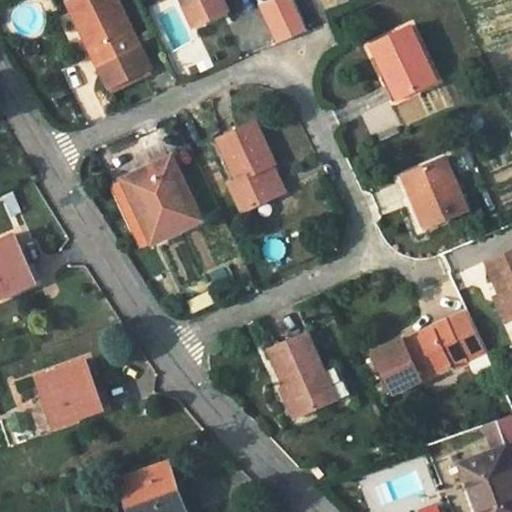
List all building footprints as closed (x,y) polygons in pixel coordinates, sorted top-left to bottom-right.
[(67,0),(93,52),(98,49),(106,64),(100,67),(111,89),(152,69),(118,0),(67,0)] [(197,0),(185,5),(195,26),(218,15),(212,4),(220,0),(197,0)] [(227,11),(221,0),(220,0),(212,4),(218,15),(227,11)] [(304,29),(291,0),(272,0),(260,6),(276,42),(304,29)] [(372,44),(388,76),(391,75),(402,97),(436,81),(410,27),(372,44)] [(181,68),(204,59),(199,46),(176,55),(181,68)] [(98,49),(93,52),(100,67),(106,64),(98,49)] [(393,101),(402,97),(391,75),(388,76),(383,78),(393,101)] [(371,136),(398,124),(389,103),(362,115),(371,136)] [(244,213),(281,195),(268,168),(275,165),(276,164),(256,121),(217,139),(238,182),(230,185),(244,213)] [(201,221),(171,158),(122,180),(132,202),(137,199),(157,241),(201,221)] [(427,228),(468,211),(446,158),(404,176),(427,228)] [(288,193),(275,165),(268,168),(281,195),(288,193)] [(16,233),(10,236),(14,246),(21,244),(16,233)] [(0,299),(38,282),(21,244),(14,246),(10,236),(0,239),(0,299)] [(278,266),(282,246),(265,243),(261,263),(278,266)] [(511,251),(487,263),(511,319),(511,318),(511,251)] [(468,311),(432,328),(434,332),(406,345),(404,341),(403,339),(373,351),(392,391),(485,349),(468,311)] [(434,332),(432,328),(404,341),(406,345),(434,332)] [(286,386),(300,416),(336,399),(307,333),(270,350),(286,386)] [(85,359),(38,375),(57,426),(104,410),(85,359)] [(300,416),(286,386),(280,388),(293,418),(300,416)] [(26,415),(15,414),(11,419),(15,429),(23,430),(29,424),(26,415)] [(506,447),(511,444),(511,414),(495,420),(506,447)] [(511,511),(511,461),(506,447),(460,463),(479,511),(511,511)] [(169,462),(121,478),(133,511),(183,511),(173,483),(176,481),(169,462)] [(323,474),(315,465),(310,470),(318,479),(323,474)]
